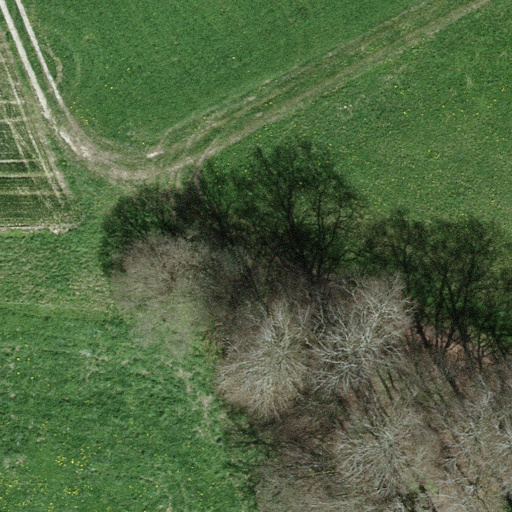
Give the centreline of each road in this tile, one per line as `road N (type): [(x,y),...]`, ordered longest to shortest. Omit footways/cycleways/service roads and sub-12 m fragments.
road 1 (track): [(8,0),(97,177),(451,0)]
road 2 (track): [(511,387),(264,277),(97,177)]
